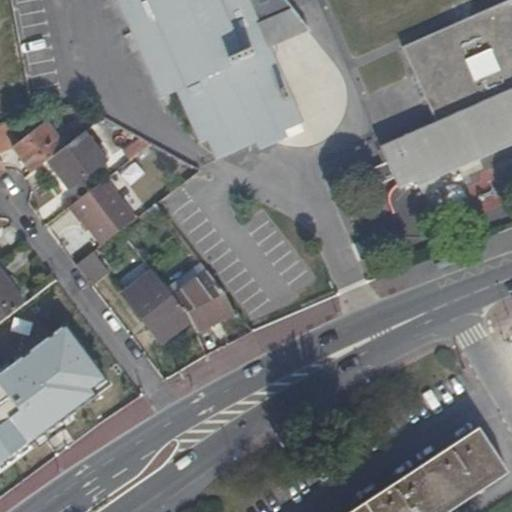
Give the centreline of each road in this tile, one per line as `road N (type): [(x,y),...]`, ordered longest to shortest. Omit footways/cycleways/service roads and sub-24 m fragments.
road 1 (primary): [(125,511),(268,415),(336,351)]
road 2 (primary): [(336,351),(242,387),(162,435)]
road 3 (primary): [(162,435),(41,511)]
road 4 (primary): [(451,302),(336,351)]
